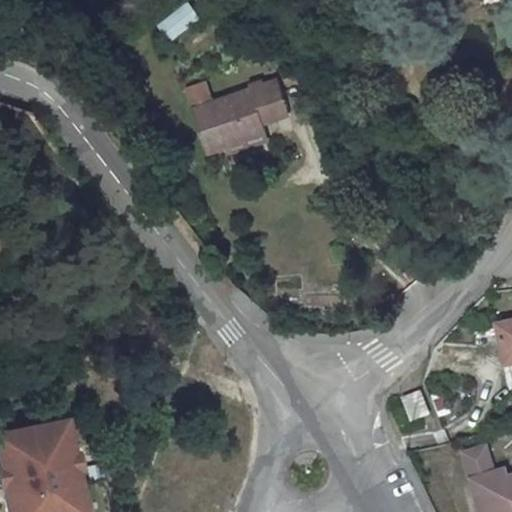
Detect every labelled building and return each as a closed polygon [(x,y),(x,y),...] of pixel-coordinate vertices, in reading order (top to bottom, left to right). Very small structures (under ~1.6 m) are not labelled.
[(511,0),(479,0),(483,13),(511,8),(511,0)] [(171,39),(202,19),(192,4),(161,25),(171,39)] [(251,90),(192,108),(206,152),(227,145),(265,134),(260,118),(257,108),(269,104),(272,115),(286,111),(276,79),(250,87),(251,90)] [(257,108),(260,118),(272,115),(269,104),(257,108)] [(229,152),(268,141),(265,134),(227,145),(229,152)] [(422,390),(401,397),(410,422),(430,415),(422,390)] [(84,511),(66,417),(0,429),(0,499),(2,511),(84,511)] [(489,451),(470,456),(472,461),(484,511),(511,511),(511,475),(511,476),(509,466),(494,469),(490,453),(489,451)]
